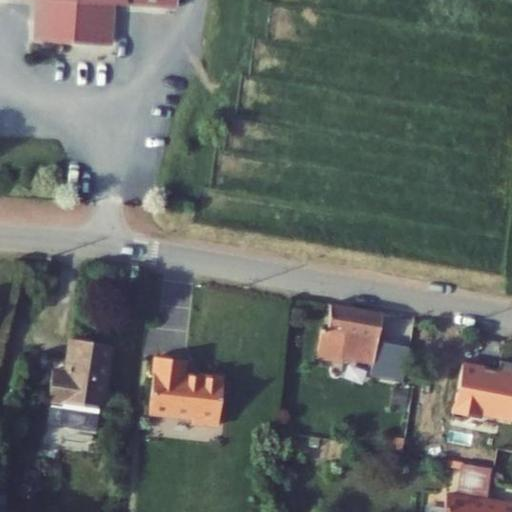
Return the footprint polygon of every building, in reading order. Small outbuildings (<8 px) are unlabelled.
[(0,0),(0,14),(36,18),(34,39),(51,41),(49,58),(106,64),(110,24),(173,30),(176,0),(0,0)] [(51,41),(34,39),(33,57),(49,58),(51,41)] [(381,313),(329,305),(325,329),(319,328),(315,352),(319,357),(335,359),(340,355),(373,362),(371,374),(403,380),(409,345),(377,340),(381,313)] [(106,360),(67,355),(62,389),(49,387),(45,418),(97,425),(106,360)] [(184,360),(154,357),(149,413),(193,417),(192,422),(218,424),(223,374),(198,372),(198,375),(183,374),(184,360)] [(499,370),(463,364),(454,413),(480,417),(481,413),(511,418),(511,361),(501,360),(499,370)] [(410,379),(396,452),(441,461),(454,388),(410,379)] [(511,511),(511,502),(487,499),(492,466),(463,463),(457,496),(446,494),(443,511),(511,511)]
